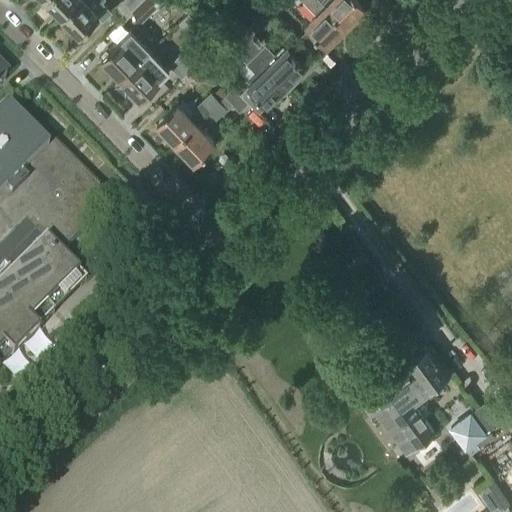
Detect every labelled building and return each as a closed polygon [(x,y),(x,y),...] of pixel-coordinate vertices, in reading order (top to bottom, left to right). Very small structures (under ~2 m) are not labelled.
[(78,0),(44,0),(61,17),(78,0)] [(105,0),(78,0),(61,17),(79,35),(99,15),(104,20),(112,12),(103,2),(105,0)] [(131,10),(141,0),(122,0),(131,9),(131,10)] [(142,21),(163,0),(141,0),(131,10),(142,21)] [(262,0),(275,13),(285,4),(281,0),(262,0)] [(325,6),(319,0),(301,0),(316,15),(306,25),(315,34),(314,35),(317,38),(318,37),(327,46),(347,26),(326,5),(325,6)] [(331,0),(326,5),(347,26),(366,8),(357,0),(331,0)] [(188,13),(179,23),(187,31),(196,22),(188,13)] [(247,26),(245,24),(236,34),(245,43),(247,41),(289,84),(308,66),(288,46),(277,56),(255,35),(256,35),(254,33),(255,32),(248,25),(247,26)] [(283,40),(290,33),(284,26),(277,33),(283,40)] [(188,73),(202,59),(202,58),(211,37),(204,30),(178,56),(171,66),(182,78),(188,73)] [(121,79),(141,60),(151,51),(131,31),(102,59),(121,79)] [(141,99),(161,80),(160,79),(168,70),(158,59),(168,49),(160,41),(151,51),(141,60),(121,79),(141,99)] [(269,105),(289,84),(247,41),(245,43),(237,52),(247,62),(246,63),(254,72),(247,80),(250,83),(249,85),(269,105)] [(197,82),(211,67),(202,59),(188,73),(197,82)] [(240,112),(249,104),(234,88),(225,96),(240,112)] [(209,112),(220,102),(212,94),(201,104),(209,112)] [(216,120),(227,109),(220,102),(209,112),(216,120)] [(197,123),(179,104),(170,113),(169,112),(166,114),(167,115),(157,124),(176,144),(197,123)] [(7,109),(0,115),(0,367),(11,357),(12,359),(39,332),(37,331),(86,282),(60,256),(114,203),(88,178),(89,176),(74,161),(73,162),(69,159),(71,157),(55,142),(54,143),(51,140),(52,138),(37,123),(36,125),(21,111),(15,117),(7,109)] [(205,155),(208,153),(207,152),(216,143),(197,123),(176,144),(195,163),(204,154),(205,155)] [(406,455),(435,434),(414,405),(438,388),(435,384),(450,373),(431,346),(407,363),(414,372),(369,405),(406,455)] [(486,403),(452,428),(472,453),(495,437),(490,429),(500,421),(486,403)] [(478,492),(492,511),(497,511),(510,504),(495,481),(478,492)]
